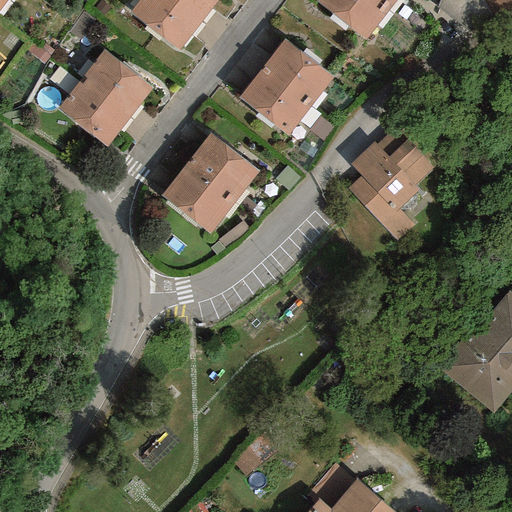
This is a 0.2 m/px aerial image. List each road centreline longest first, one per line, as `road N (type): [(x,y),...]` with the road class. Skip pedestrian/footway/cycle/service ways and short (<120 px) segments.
road 1 (unknown): [(128,308),(207,294),(230,279),(445,56),(511,18)]
road 2 (residential): [(28,511),(38,482),(122,345),(123,266),(99,209)]
road 3 (residential): [(268,0),(99,209)]
road 4 (residential): [(99,209),(0,135)]
